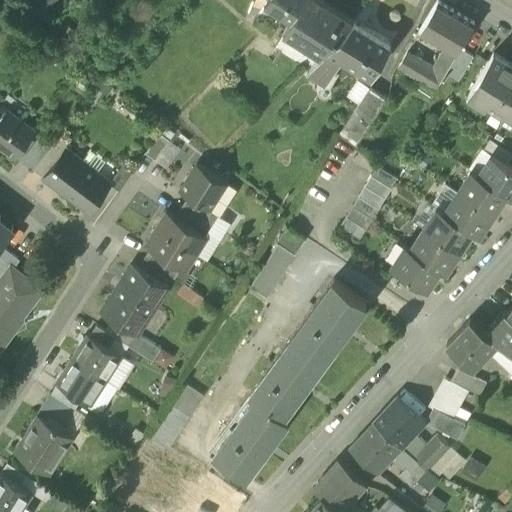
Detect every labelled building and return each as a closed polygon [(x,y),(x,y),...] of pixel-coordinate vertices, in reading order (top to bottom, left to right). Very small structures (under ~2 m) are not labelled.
[(37,0),(37,1),(57,11),(61,0),(37,0)] [(266,0),(265,3),(279,12),(282,6),(271,0),(269,0),(268,0),(266,0)] [(304,46),(321,56),(354,20),(321,0),(268,0),(269,0),(271,0),(282,6),(279,12),(291,20),(283,33),(285,34),(288,28),(308,40),(304,46)] [(433,66),(444,72),(445,71),(460,47),(475,22),(438,0),(419,31),(445,46),(433,66)] [(308,70),(319,76),(326,81),(333,68),(341,56),(371,74),(391,43),(354,20),(321,56),(308,70)] [(285,34),(304,46),(308,40),(288,28),(285,34)] [(445,71),(459,79),(473,55),(460,47),(445,71)] [(398,66),(435,88),(444,72),(433,66),(407,50),(398,66)] [(511,62),(495,52),(471,89),(488,100),(487,101),(503,111),(500,115),(511,121),(511,62)] [(339,72),(333,68),(326,81),(319,76),(314,84),(326,92),(339,72)] [(341,133),(357,144),(387,98),(386,97),(371,87),(341,133)] [(14,154),(16,156),(35,130),(7,109),(0,117),(0,143),(3,146),(2,147),(13,155),(14,154)] [(16,156),(34,169),(53,143),(35,130),(16,156)] [(148,151),(157,158),(171,138),(162,131),(148,151)] [(59,135),(53,143),(34,169),(45,176),(67,147),(68,148),(71,144),(59,135)] [(492,154),(508,164),(511,158),(511,153),(498,144),(492,154)] [(45,176),(90,209),(111,181),(112,180),(96,168),(94,172),(81,163),(84,159),(68,148),(67,147),(45,176)] [(492,154),(478,174),(478,175),(506,194),(511,198),(511,167),(508,164),(492,154)] [(96,168),(84,159),(81,163),(94,172),(96,168)] [(111,181),(121,188),(135,168),(126,161),(112,180),(111,181)] [(210,209),(211,208),(227,183),(228,182),(197,163),(180,190),(188,195),(210,209)] [(377,165),(371,175),(391,187),(398,177),(377,165)] [(493,214),(506,194),(478,175),(478,174),(472,170),(458,191),(493,214)] [(371,175),(365,185),(385,198),(391,187),(371,175)] [(237,189),(227,183),(211,208),(219,214),(221,215),(237,189)] [(432,203),(438,207),(445,211),(458,191),(445,183),(432,203)] [(365,185),(358,195),(379,208),(385,198),(365,185)] [(479,236),(493,214),(458,191),(445,211),(444,212),(472,230),(472,231),(479,236)] [(188,195),(182,205),(212,225),(219,214),(211,208),(210,209),(188,195)] [(358,195),(352,205),(373,218),(379,208),(358,195)] [(206,235),(212,225),(182,205),(175,215),(206,235)] [(352,205),(346,216),(366,228),(373,218),(352,205)] [(459,251),(472,231),(472,230),(444,212),(445,211),(438,207),(424,228),(459,251)] [(167,210),(156,227),(197,253),(207,236),(206,235),(175,215),(167,210)] [(360,238),(366,228),(346,216),(340,226),(360,238)] [(0,218),(0,223),(10,231),(12,228),(0,218)] [(0,244),(10,231),(0,223),(0,244)] [(279,242),(296,253),(306,238),(287,226),(277,241),(279,242)] [(186,270),(197,253),(156,227),(145,244),(150,247),(181,266),(186,270)] [(445,272),(459,251),(424,228),(411,248),(411,249),(440,268),(440,269),(445,272)] [(251,285),(267,296),(296,253),(279,242),(251,285)] [(0,282),(1,283),(14,267),(20,258),(0,244),(0,282)] [(426,290),(440,269),(440,268),(411,249),(411,248),(406,245),(391,267),(426,290)] [(144,257),(174,276),(181,266),(150,247),(144,257)] [(124,324),(137,333),(167,286),(132,264),(103,311),(124,324)] [(0,348),(16,328),(19,319),(43,289),(14,267),(1,283),(0,282),(0,348)] [(214,451),(246,475),(288,418),(283,414),(367,302),(334,278),(250,391),(255,394),(214,451)] [(511,345),(511,314),(508,312),(505,310),(487,331),(499,340),(499,339),(511,345)] [(499,340),(487,331),(470,319),(447,344),(464,359),(473,368),(474,367),(474,366),(499,340)] [(110,347),(116,337),(115,336),(96,324),(90,334),(110,347)] [(124,324),(115,336),(116,337),(152,360),(160,348),(137,333),(124,324)] [(88,333),(73,357),(107,378),(116,364),(122,355),(110,347),(90,334),(88,333)] [(90,404),(107,378),(73,357),(56,382),(57,383),(81,398),(90,404)] [(457,368),(469,373),(473,368),(464,359),(461,362),(457,368)] [(128,373),(116,364),(107,378),(119,386),(128,373)] [(457,368),(450,380),(445,378),(430,405),(433,407),(452,416),(467,388),(470,390),(477,377),(469,373),(457,368)] [(150,436),(168,448),(204,394),(185,382),(150,436)] [(57,383),(51,392),(75,408),(81,398),(57,383)] [(75,408),(51,392),(50,392),(37,412),(39,413),(62,428),(75,408)] [(373,422),(401,448),(413,435),(426,421),(397,396),(373,422)] [(426,422),(458,438),(465,423),(452,416),(433,407),(426,421),(426,422)] [(15,450),(48,472),(73,435),(62,428),(39,413),(15,450)] [(380,471),(401,448),(373,422),(350,447),(380,471)] [(179,454),(168,448),(150,436),(148,435),(140,447),(171,466),(179,454)] [(426,447),(413,435),(401,448),(414,459),(426,447)] [(426,447),(414,459),(425,470),(449,446),(437,435),(426,447)] [(323,495),(341,511),(342,511),(353,500),(353,501),(368,485),(339,459),(314,486),(323,495)] [(410,486),(425,470),(414,459),(398,475),(410,486)] [(1,472),(21,485),(27,474),(7,462),(1,472)] [(167,470),(143,508),(150,511),(207,511),(215,499),(167,470)] [(0,510),(2,511),(14,511),(20,504),(24,506),(24,505),(32,492),(21,485),(1,472),(0,471),(0,510)] [(55,495),(49,503),(62,511),(67,502),(55,495)] [(341,511),(323,495),(311,507),(305,511),(341,511)] [(406,511),(408,510),(389,496),(379,508),(378,508),(382,511),(406,511)] [(511,511),(511,498),(503,509),(507,511),(506,511),(511,511)] [(369,511),(365,511),(353,501),(353,500),(342,511),(382,511),(378,508),(379,508),(376,505),(369,511)]
